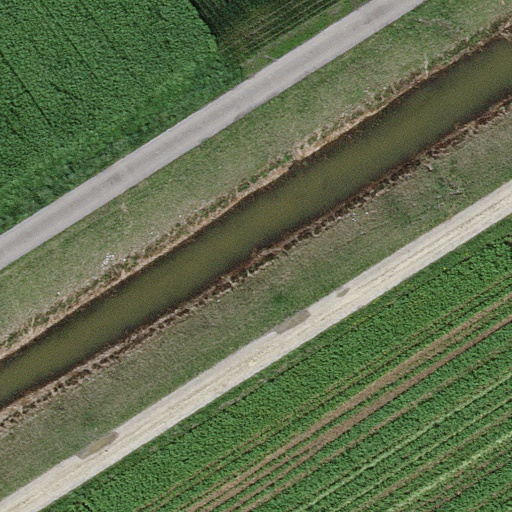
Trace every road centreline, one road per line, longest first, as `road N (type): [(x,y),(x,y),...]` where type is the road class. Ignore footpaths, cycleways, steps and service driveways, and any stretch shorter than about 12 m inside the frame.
road 1 (track): [(0,508),(511,189)]
road 2 (track): [(375,0),(0,242)]
